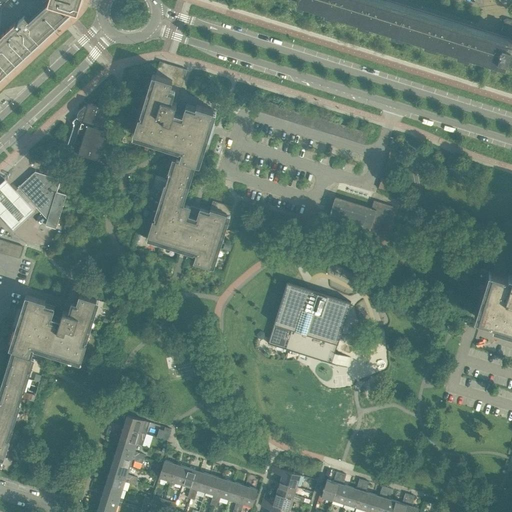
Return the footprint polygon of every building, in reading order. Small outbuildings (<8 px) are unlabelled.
[(0,78),(43,38),(73,10),(80,4),(81,0),(38,0),(15,21),(0,35),(0,78)] [(298,0),(401,32),(408,10),(376,0),(298,0)] [(503,39),(487,34),(408,10),(401,32),(500,63),(505,64),(506,60),(511,61),(511,20),(506,18),(503,20),(506,26),(507,26),(503,39)] [(139,116),(133,133),(167,143),(174,146),(183,148),(180,158),(179,160),(176,159),(157,221),(153,220),(150,230),(147,229),(146,233),(149,234),(147,238),(181,248),(188,250),(197,253),(193,262),(210,268),(223,229),(226,229),(227,225),(233,207),(213,201),(211,206),(209,212),(199,209),(198,210),(190,208),(191,207),(183,204),(184,202),(195,169),(196,163),(199,164),(201,158),(206,143),(209,134),(209,133),(208,133),(208,132),(211,125),(212,125),(213,120),(216,111),(213,110),(196,105),(195,109),(193,108),(185,105),(183,113),(175,110),(187,70),(160,62),(156,75),(142,117),(139,116)] [(263,112),(267,101),(261,99),(257,110),(263,112)] [(268,114),(272,102),(267,101),(263,112),(268,114)] [(102,128),(108,109),(88,102),(87,106),(85,105),(79,110),(78,111),(78,112),(77,114),(77,115),(78,116),(81,121),(82,121),(82,122),(81,122),(80,124),(78,132),(84,134),(78,153),(98,159),(107,130),(102,128)] [(273,116),(277,104),(272,102),(268,114),(273,116)] [(279,117),(282,106),(277,104),(273,116),(279,117)] [(284,119),(288,107),(282,106),(279,117),(284,119)] [(290,121),(293,109),(288,107),(284,119),(290,121)] [(295,122),(299,111),(293,109),(290,121),(295,122)] [(301,124),(304,113),(299,111),(295,122),(301,124)] [(306,126),(309,114),(304,113),(301,124),(306,126)] [(311,127),(315,116),(309,114),(306,126),(311,127)] [(317,129),(320,118),(315,116),(311,127),(317,129)] [(322,131),(325,119),(320,118),(317,129),(322,131)] [(327,132),(331,121),(325,119),(322,131),(327,132)] [(332,134),(336,123),(331,121),(327,132),(332,134)] [(338,136),(341,124),(336,123),(332,134),(338,136)] [(343,137),(347,126),(341,124),(338,136),(343,137)] [(349,139),(352,128),(347,126),(343,137),(349,139)] [(354,141),(358,129),(352,128),(349,139),(354,141)] [(359,142),(363,131),(358,129),(354,141),(359,142)] [(364,144),(368,133),(363,131),(359,142),(364,144)] [(400,160),(401,154),(390,151),(388,156),(400,160)] [(400,160),(388,156),(387,161),(398,165),(400,160)] [(396,170),(398,165),(387,161),(385,167),(396,170)] [(395,175),(396,170),(385,167),(383,172),(395,175)] [(56,228),(66,195),(60,193),(58,192),(56,191),(60,180),(35,172),(18,187),(47,219),(45,225),(50,226),(56,228)] [(393,181),(395,175),(383,172),(382,177),(393,181)] [(391,186),(393,181),(382,177),(380,183),(391,186)] [(5,180),(0,184),(0,215),(14,231),(35,212),(5,180)] [(389,192),(391,186),(380,183),(378,188),(389,192)] [(380,247),(393,206),(374,200),(371,208),(335,197),(327,222),(328,222),(338,225),(335,233),(380,247)] [(9,254),(12,243),(7,241),(3,253),(9,254)] [(14,256),(17,245),(12,243),(9,254),(14,256)] [(19,258),(23,246),(17,245),(14,256),(19,258)] [(511,274),(508,273),(507,276),(491,271),(477,318),(496,324),(511,328),(511,274)] [(83,342),(86,332),(89,333),(89,331),(87,330),(96,299),(99,291),(72,282),(60,318),(52,315),(54,307),(47,305),(47,306),(44,305),(46,301),(28,295),(26,295),(21,309),(22,309),(20,316),(20,317),(19,317),(15,327),(11,341),(14,342),(12,348),(29,354),(32,344),(41,347),(48,349),(81,360),(87,343),(83,342)] [(287,282),(268,343),(347,368),(351,356),(335,351),(350,302),(287,282)] [(7,439),(32,358),(32,357),(15,352),(0,398),(0,455),(4,457),(10,440),(7,439)] [(141,429),(144,420),(127,415),(123,427),(151,436),(152,432),(141,429)] [(137,444),(139,436),(150,439),(151,436),(123,427),(120,438),(137,444)] [(169,433),(164,431),(161,439),(167,441),(169,433)] [(134,451),(137,444),(120,438),(116,450),(144,458),(145,455),(134,451)] [(144,458),(116,450),(112,461),(130,467),(132,458),(143,462),(144,458)] [(170,484),(177,464),(165,460),(159,477),(167,480),(167,483),(170,484)] [(127,474),(130,467),(112,461),(109,473),(137,481),(138,478),(127,474)] [(183,485),(188,467),(177,464),(170,484),(174,485),(175,482),(183,485)] [(297,487),(300,475),(273,466),(272,472),(282,475),(280,481),(297,487)] [(191,499),(200,471),(188,467),(183,485),(190,487),(187,498),(191,499)] [(205,492),(211,474),(200,471),(191,499),(194,500),(197,489),(205,492)] [(333,500),(341,472),(336,471),(333,481),(326,479),(321,496),(333,500)] [(344,503),(350,486),(343,484),(346,474),(341,472),(333,500),(344,503)] [(137,481),(109,473),(105,484),(122,489),(125,481),(136,485),(137,481)] [(214,506),(222,478),(211,474),(205,492),(213,494),(210,505),(214,506)] [(228,499),(234,482),(222,478),(214,506),(217,507),(220,496),(228,499)] [(356,507),(364,480),(359,478),(356,488),(350,486),(344,503),(356,507)] [(367,510),(372,493),(366,491),(369,481),(364,480),(356,507),(367,510)] [(294,495),(297,487),(280,481),(276,492),(293,498),(304,501),(305,498),(294,495)] [(233,511),(236,511),(245,485),(234,482),(228,499),(236,501),(233,511)] [(120,497),(122,489),(105,484),(102,496),(122,502),(123,498),(120,497)] [(252,506),(257,489),(245,485),(236,511),(240,511),(243,503),(252,506)] [(372,511),(379,511),(387,487),(382,485),(379,495),(372,493),(367,510),(372,511)] [(391,511),(395,500),(389,498),(392,488),(387,487),(379,511),(391,511)] [(290,509),(293,498),(276,492),(274,499),(264,496),(263,501),(290,509)] [(404,511),(410,494),(405,492),(402,502),(395,500),(391,511),(404,511)] [(417,511),(419,508),(411,505),(415,495),(410,494),(404,511),(417,511)] [(113,511),(115,511),(118,505),(121,505),(122,502),(102,496),(98,507),(113,511)] [(288,511),(290,509),(263,501),(261,506),(271,509),(270,511),(288,511)]
